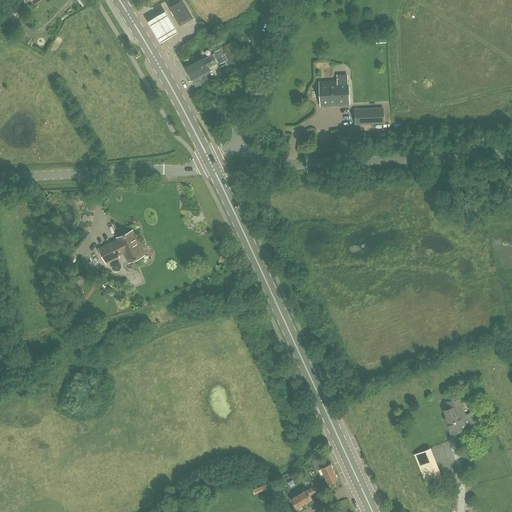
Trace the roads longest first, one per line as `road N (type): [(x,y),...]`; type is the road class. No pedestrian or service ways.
road 1 (secondary): [(372,511),(210,161)]
road 2 (unclassified): [(238,149),(282,164),(511,154)]
road 3 (unclassified): [(0,177),(179,171),(210,161)]
road 4 (secondary): [(210,161),(119,0)]
road 5 (unclassified): [(238,149),(241,93),(277,0)]
